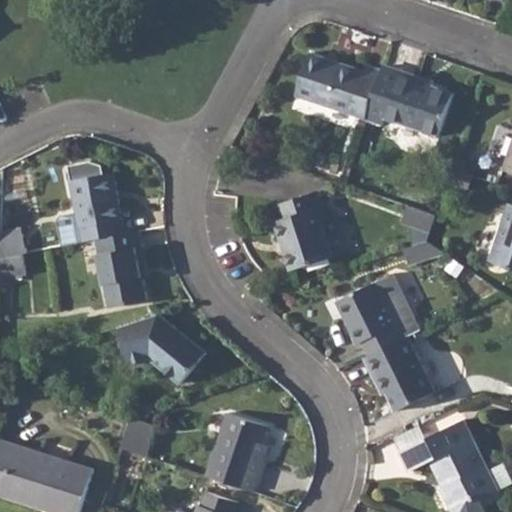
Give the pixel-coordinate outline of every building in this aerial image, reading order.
[(299,92),(368,117),(384,70),(370,66),(368,71),(313,51),(299,92)] [(384,70),(368,117),(384,123),(387,117),(441,136),(455,93),(434,86),(421,81),(421,78),(386,65),(384,70)] [(453,168),(448,183),(468,190),(473,175),(453,168)] [(74,181),(85,242),(98,240),(127,234),(115,172),(74,181)] [(285,217),(275,220),(292,271),(348,252),(336,214),(326,217),(318,190),(281,203),(285,217)] [(511,204),(510,204),(491,260),(511,267),(511,204)] [(409,206),(404,222),(432,231),(437,215),(409,206)] [(127,234),(98,240),(110,308),(147,301),(144,279),(138,249),(144,247),(142,231),(127,234)] [(1,239),(1,258),(24,254),(28,254),(25,235),(1,239)] [(428,241),(403,249),(407,264),(443,252),(428,241)] [(144,247),(138,249),(144,279),(151,277),(144,247)] [(1,258),(0,278),(28,272),(24,254),(1,258)] [(394,273),(342,299),(354,324),(349,326),(357,345),(363,342),(369,355),(404,338),(409,335),(422,330),(394,273)] [(342,299),(338,302),(349,326),(354,324),(342,299)] [(159,315),(119,328),(131,363),(153,356),(183,381),(207,354),(159,315)] [(369,355),(364,358),(373,377),(378,374),(388,394),(397,411),(437,391),(409,335),(404,338),(369,355)] [(378,374),(373,377),(383,397),(388,394),(378,374)] [(228,415),(206,477),(253,493),(262,466),(255,464),(262,445),(267,428),(228,415)] [(465,420),(401,452),(411,472),(432,462),(442,481),(446,478),(450,485),(443,488),(455,511),(486,511),(481,501),(501,491),(465,420)] [(127,431),(122,447),(148,456),(153,440),(127,431)] [(0,440),(0,495),(54,511),(82,511),(95,469),(0,440)] [(262,445),(255,464),(262,466),(269,447),(262,445)] [(198,507),(196,511),(234,511),(237,503),(207,493),(201,508),(198,507)]
